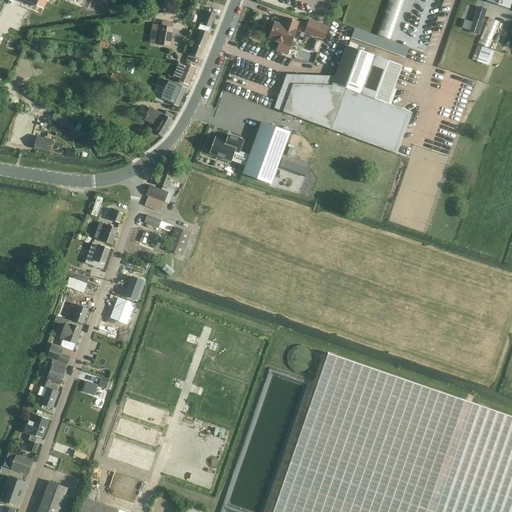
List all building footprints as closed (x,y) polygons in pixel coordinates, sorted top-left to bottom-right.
[(30,0),(30,3),(43,8),(46,0),(48,1),(47,0),(30,0)] [(486,0),(509,8),(511,0),(486,0)] [(469,32),(477,34),(486,8),(478,5),(469,32)] [(247,23),(254,10),(246,7),(240,19),(247,23)] [(29,24),(31,11),(15,8),(12,21),(29,24)] [(190,55),(198,59),(209,33),(208,33),(211,26),(210,26),(215,15),(208,12),(203,23),(200,22),(197,29),(200,30),(190,55)] [(268,38),(291,46),(297,30),(296,30),(298,22),(286,17),(283,25),(273,22),(268,38)] [(480,44),(492,47),(499,20),(486,17),(480,44)] [(304,32),(324,39),(328,27),(308,20),(304,32)] [(158,44),(169,46),(172,28),(161,26),(158,44)] [(353,28),(350,37),(405,57),(408,47),(353,28)] [(313,38),(309,50),(316,53),(321,41),(313,38)] [(292,86),(282,113),(395,155),(410,112),(388,104),(402,65),(346,45),(331,85),(292,86)] [(486,65),(491,50),(477,45),(472,60),(486,65)] [(185,64),(180,62),(174,78),(178,80),(188,84),(195,68),(185,64)] [(159,98),(178,106),(186,88),(167,80),(159,98)] [(140,108),(136,106),(133,113),(145,119),(144,120),(155,125),(152,130),(154,132),(163,137),(173,120),(172,120),(174,116),(166,111),(164,115),(149,108),(148,110),(140,106),(140,108)] [(75,123),(54,112),(50,120),(71,130),(75,123)] [(34,150),(50,153),(52,141),(37,137),(37,138),(31,137),(34,120),(19,117),(14,143),(29,146),(29,145),(35,146),(34,150)] [(261,122),(242,174),(271,184),(290,132),(261,122)] [(214,137),(209,153),(231,161),(235,151),(239,153),(244,141),(232,137),(228,135),(227,136),(225,141),(214,137)] [(287,154),(295,157),(298,150),(290,147),(287,154)] [(308,168),(282,158),(279,166),(305,176),(308,168)] [(144,206),(160,212),(164,202),(169,204),(174,189),(173,189),(175,183),(170,180),(175,167),(165,163),(158,185),(163,186),(161,189),(149,185),(145,196),(148,197),(144,206)] [(114,210),(110,220),(119,223),(123,214),(114,210)] [(161,220),(147,215),(145,223),(158,228),(161,220)] [(94,237),(112,244),(117,228),(107,225),(99,223),(94,237)] [(175,227),(166,250),(182,256),(191,233),(175,227)] [(85,263),(102,269),(104,264),(110,249),(92,242),(85,263)] [(162,269),(170,276),(174,271),(166,264),(162,269)] [(90,274),(67,265),(64,273),(87,282),(90,274)] [(124,296),(135,300),(142,281),(130,277),(124,296)] [(66,300),(61,315),(70,319),(71,318),(73,319),(72,320),(82,324),(88,309),(76,304),(66,300)] [(60,347),(73,351),(75,343),(76,343),(81,328),(65,323),(60,338),(63,339),(60,347)] [(60,354),(62,349),(50,345),(46,357),(58,360),(58,361),(68,364),(70,357),(60,354)] [(313,361),(313,360),(313,358),(312,355),(310,351),(308,350),(306,349),(303,348),(301,347),(300,347),(296,348),(294,349),(292,351),(290,352),(289,355),(288,357),(288,360),(288,362),(288,364),(289,366),(291,369),(293,370),(295,372),(298,373),(300,373),(303,373),(305,372),(307,371),(309,369),(310,368),(312,365),(313,361)] [(511,511),(511,417),(328,354),(273,511),(511,511)] [(58,391),(66,368),(52,363),(51,366),(47,379),(44,388),(41,386),(38,395),(44,397),(41,403),(52,407),(58,391)] [(81,391),(94,396),(98,387),(85,382),(81,391)] [(28,440),(32,441),(35,443),(37,436),(41,438),(48,419),(37,415),(34,424),(27,422),(24,431),(30,434),(28,440)] [(35,453),(39,444),(35,443),(32,441),(28,451),(35,453)] [(66,445),(57,469),(70,475),(80,450),(66,445)] [(19,456),(9,452),(4,466),(28,474),(33,461),(19,456)] [(7,501),(16,504),(22,489),(24,482),(10,477),(7,484),(12,486),(7,501)] [(48,480),(37,511),(58,511),(68,488),(48,480)] [(84,497),(78,511),(118,511),(119,509),(84,497)]
